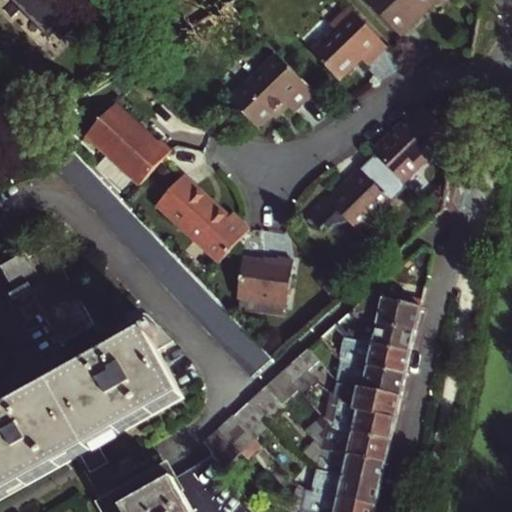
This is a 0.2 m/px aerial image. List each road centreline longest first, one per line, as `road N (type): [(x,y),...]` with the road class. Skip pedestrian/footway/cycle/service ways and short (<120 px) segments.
road 1 (residential): [(501,86),(485,170),(440,303),(395,511)]
road 2 (residential): [(501,86),(426,86),(316,151),(249,178)]
